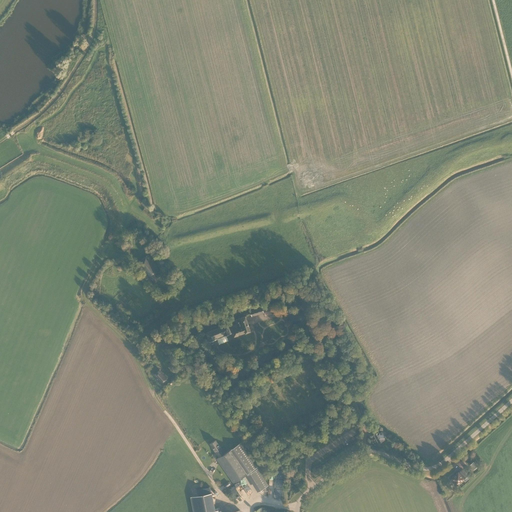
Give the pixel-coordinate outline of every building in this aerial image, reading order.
[(154,247),(150,241),(145,245),(150,250),(154,247)] [(150,257),(148,254),(137,263),(145,274),(143,275),(146,279),(149,277),(154,283),(159,280),(155,275),(160,271),(149,257),(150,257)] [(252,316),(264,312),(262,309),(262,307),(250,311),(252,316)] [(235,320),(236,323),(229,326),(228,324),(205,333),(209,341),(217,338),(217,337),(223,335),(223,336),(232,332),(234,337),(251,330),(245,315),(235,320)] [(184,372),(180,367),(175,371),(179,376),(184,372)] [(167,377),(159,369),(154,375),(161,383),(167,377)] [(386,438),(382,431),(379,432),(378,431),(373,434),(378,443),(383,440),(383,439),(386,438)] [(225,453),(215,439),(210,443),(219,457),(217,458),(233,483),(257,467),(240,443),(225,453)] [(478,466),(473,461),(469,465),(472,467),(470,469),(472,471),(478,466)] [(467,475),(462,469),(451,478),(457,485),(464,479),(464,478),(467,475)] [(277,477),(285,479),(287,472),(279,470),(277,477)] [(240,511),(240,510),(230,511),(218,511),(218,510),(215,510),(212,492),(190,496),(193,511),(240,511)]
